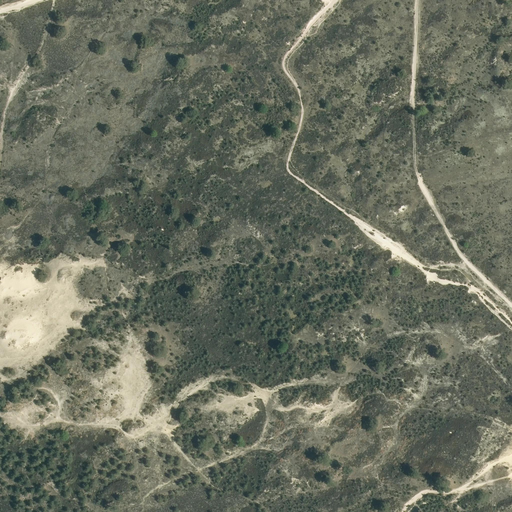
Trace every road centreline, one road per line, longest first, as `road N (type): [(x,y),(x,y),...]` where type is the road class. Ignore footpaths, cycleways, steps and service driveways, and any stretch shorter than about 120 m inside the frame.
road 1 (track): [(0,379),(24,377),(49,390),(61,421),(110,423),(127,435),(218,378),(266,392),(332,381),(389,334),(431,330),(474,346),(511,328)]
road 2 (track): [(511,323),(478,291),(439,280),(286,168),(302,103),(282,62),(333,0)]
road 3 (track): [(511,306),(464,261),(419,183),(412,104),(417,0)]
road 4 (track): [(54,0),(39,52),(11,91),(0,159)]
